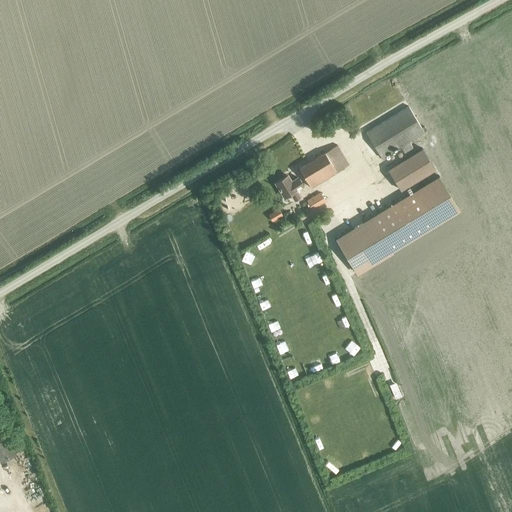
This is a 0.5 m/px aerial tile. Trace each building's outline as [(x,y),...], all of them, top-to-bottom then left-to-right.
[(404,152),(412,147),(409,141),(424,132),(408,106),(366,132),(381,158),(400,146),(404,152)] [(298,167),(310,187),(349,164),(337,144),(298,167)] [(388,168),(401,189),(435,168),(422,148),(388,168)] [(297,177),(291,181),(287,175),(275,182),(284,196),(290,193),(294,200),(299,197),(295,191),(303,187),(297,177)] [(338,235),(359,270),(460,210),(439,175),(338,235)] [(306,200),(311,208),(325,200),(320,191),(306,200)] [(268,215),(272,221),(282,215),(278,209),(268,215)] [(312,247),(315,257),(324,254),(320,244),(312,247)] [(385,388),(379,378),(373,381),(379,391),(385,388)] [(396,384),(390,387),(395,397),(401,395),(396,384)] [(392,401),(382,406),(386,415),(396,410),(392,401)] [(0,459),(2,463),(16,454),(0,428),(0,459)]
